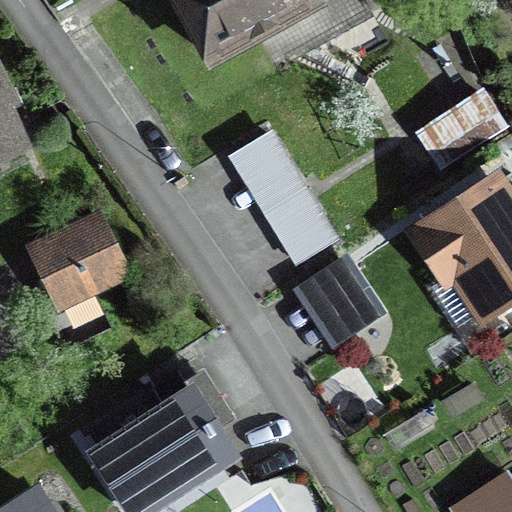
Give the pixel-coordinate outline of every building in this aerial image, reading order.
[(182,0),(210,49),(296,0),(182,0)] [(0,73),(0,143),(26,132),(0,73)] [(224,146),(293,261),(339,234),(270,119),(224,146)] [(426,218),(407,230),(437,277),(457,264),(486,308),(511,291),(511,183),(495,157),(418,206),(426,218)] [(96,203),(25,237),(56,301),(99,280),(87,256),(115,242),(96,203)] [(379,283),(365,261),(318,290),(332,312),(379,283)] [(130,511),(233,445),(195,387),(88,456),(124,511),(130,511)] [(53,511),(38,489),(3,511),(53,511)]
